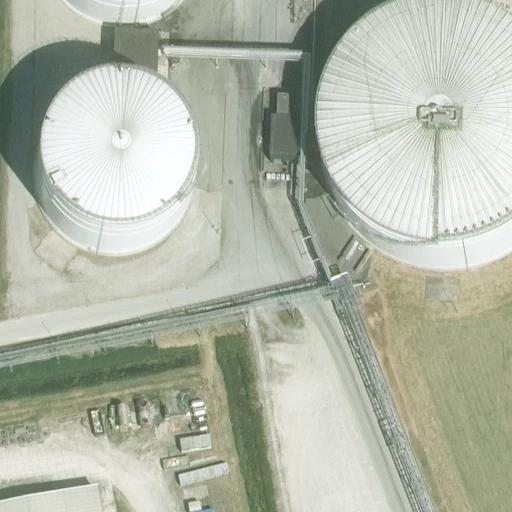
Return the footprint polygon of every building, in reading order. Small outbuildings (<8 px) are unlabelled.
[(62,0),(64,2),(66,4),(69,6),(71,9),(74,11),(77,13),(80,15),(83,16),(86,18),(89,19),(92,21),(95,22),(99,23),(102,24),(105,25),(109,25),(112,26),(116,26),(119,26),(122,26),(126,26),(129,26),(133,26),(136,25),(140,24),(143,23),(146,22),(150,21),(153,20),(156,19),(159,17),(162,15),(165,14),(168,12),(171,10),(173,7),(176,5),(178,3),(181,0),(180,0),(62,0)] [(473,26),(450,23),(427,24),(404,30),(383,39),(364,52),(348,69),(335,88),(326,109),(321,132),(320,155),(324,178),(331,199),(343,220),(358,237),(375,252),(396,263),(418,270),(441,273),(464,272),(486,266),(507,257),(511,253),(511,42),(495,33),(473,26)] [(32,172),(32,174),(32,177),(33,179),(33,182),(33,184),(34,187),(34,189),(35,191),(35,194),(36,196),(37,198),(38,201),(38,203),(39,205),(40,208),(42,210),(43,212),(44,214),(45,216),(47,218),(48,220),(50,222),(51,224),(53,226),(55,228),(56,229),(58,231),(60,233),(62,234),(64,236),(66,237),(68,239),(70,240),(72,241),(74,243),(76,244),(79,245),(81,246),(83,247),(86,248),(88,248),(90,249),(93,250),(95,250),(98,251),(100,251),(102,252),(105,252),(107,252),(110,252),(112,252),(114,252),(115,252),(117,252),(118,252),(120,252),(121,252),(123,252),(124,251),(126,251),(127,251),(128,251),(130,250),(131,250),(133,250),(134,249),(136,249),(137,248),(138,248),(140,247),(141,247),(143,246),(144,246),(145,245),(147,244),(148,244),(149,243),(151,242),(152,242),(153,241),(155,240),(156,239),(157,239),(158,238),(159,237),(161,236),(162,235),(163,234),(164,233),(165,232),(166,231),(167,230),(168,229),(170,228),(171,227),(172,226),(173,225),(174,224),(174,223),(175,221),(176,220),(177,219),(178,218),(179,217),(180,215),(180,214),(181,213),(182,212),(183,210),(183,209),(184,208),(185,206),(185,205),(186,204),(186,202),(187,201),(188,199),(188,198),(188,197),(189,195),(189,194),(190,192),(190,191),(190,189),(191,188),(191,187),(191,185),(191,184),(192,182),(192,181),(192,179),(192,178),(192,176),(192,175),(192,173),(192,172),(192,170),(192,169),(192,167),(192,166),(192,164),(192,163),(192,161),(191,160),(191,158),(191,157),(191,156),(190,154),(190,153),(189,151),(189,150),(189,148),(188,147),(188,146),(187,144),(187,143),(186,141),(186,140),(185,139),(184,137),(184,136),(183,135),(182,133),(181,132),(181,131),(180,130),(179,128),(178,127),(177,126),(177,125),(176,123),(175,122),(174,121),(173,120),(172,119),(171,118),(170,117),(169,116),(167,114),(165,112),(163,111),(161,109),(159,108),(157,106),(155,105),(153,104),(151,102),(149,101),(147,100),(144,99),(142,98),(140,97),(138,96),(135,96),(133,95),(130,94),(128,94),(126,93),(123,93),(121,93),(118,92),(116,92),(113,92),(111,92),(108,92),(106,92),(103,93),(101,93),(99,93),(96,94),(94,94),(91,95),(89,96),(87,96),(84,97),(82,98),(80,99),(77,100),(75,101),(73,103),(71,104),(69,105),(67,106),(65,108),(63,109),(61,111),(59,113),(57,114),(55,116),(54,118),(52,120),(50,122),(49,123),(47,125),(46,127),(45,130),(43,132),(42,134),(41,136),(40,138),(39,140),(38,143),(37,145),(36,147),(35,150),(35,152),(34,155),(34,157),(33,159),(33,162),(33,164),(32,167),(32,169),(32,172)] [(272,122),(271,163),(301,165),(305,96),(281,95),(280,100),(279,100),(278,122),(272,122)] [(285,386),(290,407),(310,402),(305,381),(285,386)] [(0,511),(99,511),(96,493),(0,511)]
